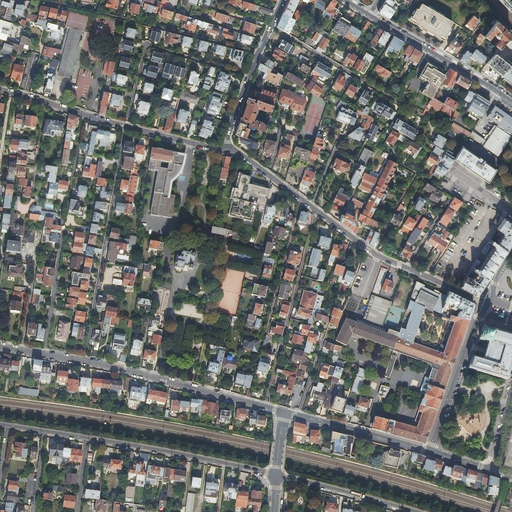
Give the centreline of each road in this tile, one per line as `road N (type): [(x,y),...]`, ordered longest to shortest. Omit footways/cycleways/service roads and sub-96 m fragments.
road 1 (residential): [(84,360),(125,125)]
road 2 (residential): [(310,205),(376,255),(486,303)]
road 3 (residential): [(249,75),(146,43),(125,125)]
road 4 (residential): [(511,100),(369,14)]
road 5 (residential): [(429,451),(282,412)]
road 6 (residential): [(429,451),(482,312)]
road 7 (residential): [(282,412),(139,372)]
road 8 (residential): [(276,475),(414,511)]
road 9 (residential): [(86,437),(224,462)]
road 10 (residential): [(63,226),(44,354)]
